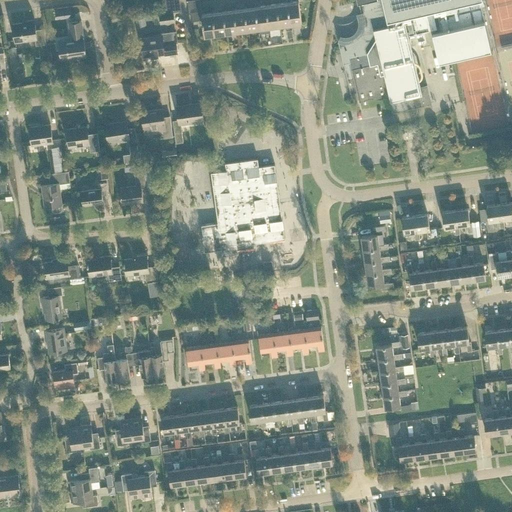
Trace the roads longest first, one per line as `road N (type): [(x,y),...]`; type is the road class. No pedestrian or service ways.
road 1 (residential): [(36,511),(26,441),(36,419),(344,371)]
road 2 (residential): [(109,95),(257,76),(312,86)]
road 3 (unclassified): [(330,191),(354,197),(511,175)]
road 4 (residential): [(336,314),(422,313),(511,296)]
road 5 (residential): [(25,402),(26,336),(12,243)]
road 6 (residential): [(361,492),(511,470)]
road 7 (residential): [(211,511),(361,492)]
road 8 (residential): [(28,231),(155,233)]
road 9 (residential): [(336,314),(322,208),(330,191)]
road 10 (residential): [(28,231),(12,108)]
road 11 (residential): [(361,492),(344,371)]
